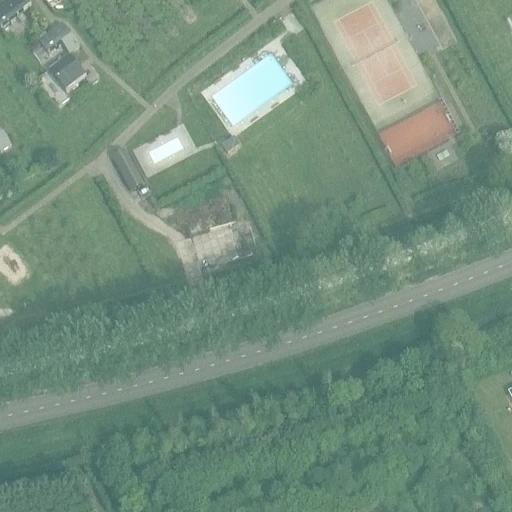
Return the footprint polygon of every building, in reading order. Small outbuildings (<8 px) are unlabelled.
[(24,0),(14,0),(0,11),(0,29),(1,31),(31,8),(24,0)] [(61,46),(69,56),(79,49),(61,25),(39,43),(49,56),(61,46)] [(86,79),(69,56),(55,66),(73,89),(86,79)] [(0,152),(1,154),(11,147),(0,131),(0,152)] [(221,147),(227,156),(240,147),(234,138),(221,147)] [(112,160),(131,195),(144,187),(125,153),(112,160)]
